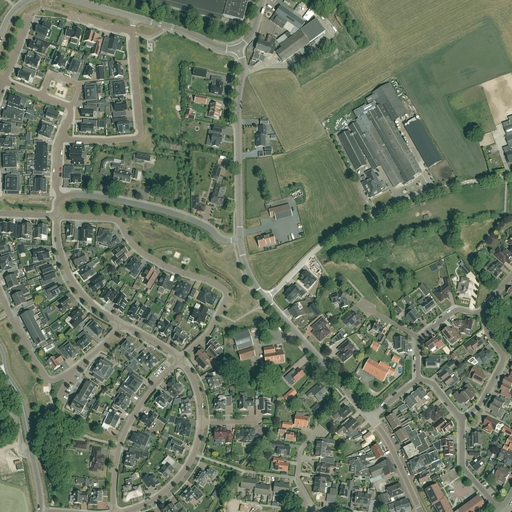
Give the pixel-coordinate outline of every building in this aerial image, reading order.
[(138,0),(221,22),(222,16),(243,22),(248,1),(249,2),(249,0),(138,0)] [(276,53),(282,62),(298,51),(302,56),(307,53),(303,47),(325,32),(317,19),(300,31),(305,23),(280,6),(270,21),(282,30),(288,23),(295,28),(290,34),(288,32),(276,40),(281,45),(280,45),(282,47),(278,50),(276,52),(276,53)] [(48,30),(49,31),(51,26),(46,24),(45,27),(43,26),(42,28),(41,27),(37,26),(35,32),(38,34),(37,36),(45,39),(46,37),(48,30)] [(73,31),(67,29),(65,36),(71,38),(71,39),(79,41),(82,31),(74,28),(73,31)] [(99,36),(95,35),(95,34),(87,32),(85,42),(94,44),(91,55),(98,57),(102,40),(98,39),(99,36)] [(260,51),(267,53),(272,38),(272,37),(268,36),(266,42),(263,42),(263,43),(260,51)] [(34,43),(31,42),(29,48),(36,51),(36,52),(41,54),(43,47),(47,49),(49,43),(36,38),(34,43)] [(272,38),(267,53),(272,55),(273,52),(276,53),(276,52),(278,50),(274,49),(276,45),(274,45),(276,39),(272,38)] [(109,49),(115,51),(116,49),(120,51),(121,46),(117,45),(118,41),(112,39),(110,45),(104,43),(101,52),(108,54),(109,49)] [(260,51),(263,43),(258,41),(253,59),(258,60),(260,56),(259,56),(260,51)] [(31,66),(37,68),(41,59),(39,59),(39,57),(35,55),(35,56),(32,54),(31,58),(26,56),(24,60),(25,61),(24,63),(27,64),(26,65),(31,67),(31,66)] [(60,69),(61,66),(65,68),(67,62),(63,60),(64,58),(57,55),(56,56),(55,56),(54,59),(55,60),(53,66),(60,69)] [(84,63),(81,62),(80,64),(72,61),(71,65),(71,66),(69,72),(73,74),(74,73),(77,74),(79,68),(82,70),(84,63)] [(122,71),(122,69),(122,65),(115,66),(115,63),(109,63),(110,70),(114,69),(114,78),(118,78),(118,79),(122,78),(122,77),(123,77),(123,76),(124,76),(123,71),(122,71)] [(94,70),(87,67),(83,77),(90,79),(94,70)] [(34,79),(36,73),(29,70),(27,74),(20,71),(17,78),(29,83),(30,78),(34,79)] [(206,78),(207,72),(194,70),(193,76),(206,78)] [(211,82),(213,82),(211,94),(221,96),(222,94),(223,94),(224,90),(223,90),(223,89),(221,89),(222,83),(218,83),(219,79),(212,78),(211,82)] [(113,85),(113,91),(125,90),(125,89),(126,89),(126,84),(125,84),(124,84),(122,84),(118,84),(118,81),(110,82),(110,86),(113,85)] [(375,100),(379,106),(377,108),(374,102),(366,107),(365,105),(353,112),(356,117),(359,116),(360,118),(355,120),(356,122),(349,127),(353,134),(351,135),(349,131),(339,137),(356,171),(367,165),(352,136),(354,136),(370,163),(377,159),(394,188),(402,183),(403,185),(414,178),(413,177),(422,172),(393,122),(407,114),(389,83),(372,94),(373,95),(366,99),(368,104),(375,100)] [(86,96),(98,95),(98,85),(91,85),(91,89),(85,89),(85,90),(84,90),(84,93),(85,93),(86,96)] [(125,91),(125,90),(113,91),(114,97),(111,97),(112,100),(120,99),(119,96),(126,96),(126,95),(127,95),(126,91),(125,91)] [(10,96),(8,102),(9,102),(13,104),(12,107),(14,107),(23,111),(24,108),(19,106),(20,102),(25,104),(27,100),(15,95),(14,98),(10,96)] [(98,95),(86,96),(86,98),(85,98),(85,101),(86,101),(86,102),(92,101),(92,105),(99,104),(98,95)] [(124,112),(124,111),(127,111),(126,103),(122,103),(121,103),(114,104),(115,113),(113,113),(113,117),(118,117),(121,117),(120,112),(124,112)] [(218,119),(219,116),(220,116),(221,111),(220,111),(220,107),(211,105),(209,117),(218,119)] [(3,118),(14,120),(14,117),(17,118),(22,119),(24,114),(7,107),(6,112),(4,112),(3,118)] [(89,107),(89,110),(82,110),(82,117),(93,117),(93,112),(97,113),(97,107),(89,107)] [(53,111),(49,109),(47,113),(45,119),(50,120),(49,121),(52,123),(54,119),(56,121),(59,114),(53,112),(53,111)] [(195,115),(191,115),(191,111),(187,110),(185,119),(194,120),(195,115)] [(118,124),(118,129),(119,133),(125,132),(125,131),(129,131),(128,122),(127,122),(123,123),(123,119),(112,120),(112,124),(114,124),(118,124)] [(442,161),(418,120),(405,127),(428,168),(442,161)] [(43,125),(41,130),(51,134),(52,133),(53,133),(54,129),(53,129),(53,128),(50,127),(51,124),(42,121),(41,124),(43,125)] [(96,128),(96,122),(88,122),(88,125),(81,125),(81,132),(86,133),(91,133),(93,133),(93,128),(96,128)] [(4,126),(3,126),(0,126),(0,133),(5,134),(5,135),(9,135),(9,134),(11,134),(11,130),(15,130),(16,124),(6,123),(6,126),(4,126)] [(213,144),(212,147),(218,148),(218,145),(220,145),(220,143),(221,144),(222,139),(221,138),(222,137),(220,136),(221,134),(222,128),(214,126),(213,132),(213,133),(211,143),(213,144)] [(263,136),(266,136),(266,126),(260,127),(260,136),(257,136),(257,140),(259,140),(259,139),(260,139),(261,139),(261,138),(264,138),(263,137),(263,136)] [(51,134),(41,130),(37,138),(45,141),(46,138),(49,140),(49,139),(50,139),(52,136),(51,135),(51,134)] [(265,140),(266,140),(266,136),(263,136),(263,137),(264,138),(261,138),(261,139),(260,139),(259,139),(259,140),(257,140),(257,147),(265,147),(265,140)] [(15,138),(9,138),(9,141),(8,141),(6,141),(4,141),(0,141),(0,145),(1,145),(1,148),(12,148),(12,144),(15,144),(15,138)] [(37,146),(36,151),(47,151),(47,145),(43,145),(40,145),(40,142),(34,142),(34,145),(37,146)] [(85,152),(85,146),(73,145),(73,149),(70,149),(69,149),(69,153),(70,153),(69,155),(82,156),(82,152),(85,152)] [(18,151),(10,151),(11,155),(9,155),(9,156),(4,157),(3,157),(3,161),(4,161),(4,163),(16,162),(16,156),(18,156),(18,151)] [(137,154),(136,159),(150,162),(151,157),(137,154)] [(69,162),(72,162),(72,165),(84,166),(84,160),(82,160),(82,156),(69,155),(69,157),(68,161),(69,161),(69,162)] [(121,161),(108,159),(102,162),(101,169),(104,170),(105,164),(108,162),(114,163),(114,162),(121,163),(121,165),(124,165),(124,161),(121,161)] [(4,169),(11,169),(11,175),(12,175),(18,175),(18,172),(16,172),(16,162),(4,163),(4,165),(3,165),(3,169),(4,169)] [(137,179),(138,174),(138,172),(134,171),(133,175),(131,175),(131,174),(119,172),(120,169),(121,166),(113,164),(112,168),(116,169),(115,171),(113,179),(120,181),(119,182),(123,183),(123,182),(130,183),(131,178),(132,179),(137,180),(137,179)] [(42,173),(46,173),(46,167),(36,167),(36,172),(33,172),(33,175),(39,176),(39,173),(42,173)] [(64,168),(64,175),(69,175),(69,180),(71,180),(71,183),(70,184),(71,184),(74,184),(75,183),(81,183),(81,176),(76,176),(76,175),(74,175),(74,172),(74,168),(64,168)] [(371,198),(374,196),(381,192),(378,185),(379,185),(372,170),(366,174),(369,180),(362,183),(368,195),(369,195),(371,198)] [(19,175),(13,175),(12,178),(7,178),(6,178),(6,179),(5,179),(5,183),(6,183),(6,185),(17,185),(17,179),(20,179),(20,175),(19,175)] [(223,184),(227,177),(224,175),(219,181),(223,184)] [(40,180),(40,177),(31,177),(31,180),(33,181),(33,187),(46,187),(46,185),(47,185),(47,181),(46,181),(40,180)] [(6,192),(7,192),(12,192),(12,195),(19,195),(19,192),(17,191),(17,185),(6,185),(6,187),(5,187),(5,191),(6,191),(6,192)] [(222,198),(223,196),(226,188),(217,185),(214,196),(213,195),(211,203),(216,204),(222,206),(223,202),(224,202),(225,200),(224,199),(222,198)] [(46,189),(46,187),(33,187),(33,192),(31,192),(30,196),(39,196),(39,193),(45,193),(46,193),(47,189),(46,189)] [(294,199),(303,195),(300,190),(292,195),(294,199)] [(203,212),(205,206),(204,206),(199,204),(199,199),(199,198),(193,198),(193,199),(193,209),(203,212)] [(274,216),(275,220),(292,216),(289,205),(269,210),(271,217),(274,216)] [(7,224),(7,236),(10,236),(10,237),(16,237),(16,227),(13,227),(14,224),(13,224),(13,223),(10,223),(10,224),(7,224)] [(18,239),(25,240),(25,236),(31,236),(31,225),(28,225),(28,224),(25,224),(24,225),(23,225),(23,227),(19,226),(18,239)] [(39,225),(39,229),(35,229),(35,239),(41,239),(41,236),(46,236),(47,226),(39,225)] [(92,228),(89,228),(88,226),(86,226),(85,227),(84,227),(84,231),(80,231),(79,242),(86,242),(86,239),(92,239),(92,228)] [(78,231),(74,231),(75,227),(67,227),(67,230),(66,230),(66,234),(67,234),(67,238),(71,238),(71,242),(77,242),(78,231)] [(101,238),(100,243),(108,245),(110,249),(120,243),(117,238),(111,241),(111,240),(112,236),(109,235),(109,233),(100,230),(98,237),(96,236),(96,242),(98,242),(99,237),(101,238)] [(275,244),(272,234),(257,238),(259,248),(275,244)] [(6,255),(12,253),(10,247),(7,248),(6,244),(0,245),(0,252),(5,251),(6,255)] [(127,258),(124,256),(127,253),(127,252),(127,251),(125,249),(124,249),(122,247),(119,249),(119,248),(113,253),(116,258),(113,261),(117,266),(127,258)] [(509,264),(511,260),(511,256),(509,254),(509,253),(504,248),(501,251),(499,250),(494,256),(504,265),(507,262),(509,264)] [(43,249),(39,250),(33,251),(34,258),(38,257),(39,262),(43,261),(43,260),(49,258),(48,251),(44,252),(43,249)] [(72,259),(73,261),(76,267),(79,265),(80,266),(83,265),(82,264),(87,262),(83,254),(81,255),(79,251),(73,254),(74,258),(72,259)] [(12,253),(6,255),(5,255),(5,258),(4,259),(0,259),(0,264),(1,266),(12,263),(11,259),(14,258),(12,253)] [(130,263),(128,266),(126,268),(132,273),(130,275),(135,279),(140,272),(137,270),(141,264),(133,259),(133,260),(132,259),(130,262),(130,263)] [(84,266),(79,269),(82,273),(80,274),(84,281),(93,275),(93,274),(90,269),(92,268),(95,266),(94,265),(92,262),(84,266)] [(500,269),(503,266),(498,262),(495,266),(494,265),(489,271),(497,278),(502,273),(499,270),(500,269)] [(18,271),(16,266),(14,266),(12,263),(1,266),(2,270),(3,271),(3,272),(7,271),(9,270),(10,273),(12,273),(18,271)] [(53,272),(51,266),(42,269),(41,266),(36,268),(38,273),(40,273),(41,273),(42,273),(43,276),(53,272)] [(315,266),(310,270),(316,276),(320,271),(315,266)] [(157,277),(154,275),(155,272),(148,268),(147,270),(146,270),(142,277),(146,280),(144,284),(150,288),(157,277)] [(7,284),(17,281),(16,278),(19,277),(18,275),(20,274),(18,270),(18,271),(12,273),(13,276),(6,279),(5,280),(6,282),(7,282),(7,284)] [(46,281),(51,279),(55,278),(53,272),(43,276),(44,279),(42,279),(42,280),(40,281),(42,287),(48,285),(46,281)] [(303,277),(299,281),(305,287),(309,283),(311,286),(316,280),(307,272),(306,274),(305,273),(302,276),(303,277)] [(91,282),(93,285),(90,287),(90,288),(90,289),(91,291),(92,291),(94,293),(98,290),(98,291),(103,288),(102,287),(103,286),(100,283),(104,280),(100,275),(91,282)] [(174,284),(169,282),(170,279),(169,279),(169,278),(166,277),(163,276),(162,280),(161,280),(159,283),(160,283),(159,287),(165,290),(166,289),(171,291),(174,284)] [(459,293),(459,297),(462,297),(462,296),(470,298),(472,291),(473,291),(474,284),(468,283),(469,280),(462,278),(460,284),(459,284),(457,292),(459,293)] [(448,293),(448,291),(451,290),(448,279),(445,280),(446,286),(441,289),(441,288),(438,291),(438,292),(435,295),(441,302),(447,297),(446,295),(448,293)] [(19,290),(25,288),(24,284),(21,285),(20,283),(18,283),(17,281),(7,284),(8,287),(7,287),(8,290),(9,289),(9,290),(17,287),(19,290)] [(184,300),(190,287),(188,286),(188,285),(184,283),(184,284),(183,284),(182,285),(179,284),(175,291),(178,293),(177,296),(184,300)] [(52,293),(54,297),(63,292),(59,286),(56,287),(54,284),(43,291),(46,297),(52,293)] [(420,287),(427,296),(429,294),(426,289),(423,285),(420,287)] [(284,295),(284,296),(287,298),(287,299),(288,299),(289,301),(291,302),(294,299),(297,295),(299,296),(301,298),(306,293),(300,288),(297,291),(293,287),(292,286),(290,289),(289,290),(287,292),(286,293),(284,295)] [(26,291),(25,288),(19,290),(20,294),(12,297),(12,298),(13,300),(14,300),(15,302),(24,298),(23,296),(25,294),(24,292),(26,291)] [(111,302),(115,298),(118,294),(112,290),(110,292),(107,290),(106,291),(105,290),(101,295),(102,296),(100,299),(106,303),(108,300),(111,302)] [(209,294),(210,293),(207,291),(207,292),(204,290),(199,301),(205,304),(206,302),(212,305),(216,297),(212,294),(212,296),(209,294)] [(347,294),(341,291),(339,296),(337,295),(330,297),(332,304),(336,303),(340,305),(341,309),(348,306),(346,300),(344,299),(345,297),(347,294)] [(114,304),(117,306),(115,309),(122,313),(127,303),(123,301),(125,297),(120,294),(114,304)] [(24,298),(15,302),(16,304),(15,305),(16,307),(17,307),(26,303),(24,298)] [(70,308),(68,306),(71,303),(67,298),(59,304),(61,307),(58,309),(63,314),(70,308)] [(426,314),(436,306),(430,299),(420,306),(426,314)] [(175,312),(179,314),(183,305),(179,303),(175,312)] [(289,310),(289,311),(291,315),(292,314),(295,319),(302,316),(297,307),(299,306),(297,303),(288,308),(289,310)] [(192,317),(195,319),(194,322),(199,324),(200,322),(202,322),(204,323),(205,321),(207,316),(205,315),(208,310),(205,309),(201,307),(201,306),(196,304),(194,309),(195,310),(193,314),(192,317)] [(24,322),(32,317),(30,312),(36,309),(34,305),(27,308),(29,312),(21,317),(24,322)] [(140,318),(142,315),(146,308),(140,305),(138,309),(134,306),(132,310),(131,309),(129,313),(130,313),(128,316),(130,317),(130,318),(133,320),(134,319),(134,320),(137,316),(140,318)] [(407,317),(406,318),(409,322),(410,321),(413,324),(419,320),(418,319),(421,318),(417,312),(412,306),(407,310),(410,314),(406,316),(407,317)] [(316,307),(311,311),(317,318),(322,314),(316,307)] [(82,321),(80,318),(83,315),(83,314),(80,311),(79,311),(77,310),(70,317),(73,321),(70,324),(74,328),(82,321)] [(148,310),(145,315),(143,319),(146,321),(144,324),(145,325),(146,326),(147,327),(148,327),(151,328),(152,326),(153,326),(157,319),(153,317),(155,314),(148,310)] [(346,316),(341,320),(346,325),(349,323),(352,325),(352,326),(353,325),(356,328),(361,324),(358,321),(360,319),(355,313),(353,315),(350,312),(346,316)] [(35,322),(32,317),(24,322),(26,326),(35,322)] [(322,319),(312,328),(315,331),(312,334),(313,334),(314,335),(319,342),(324,337),(325,338),(328,335),(330,333),(328,331),(324,326),(327,324),(322,319)] [(466,320),(466,322),(459,320),(455,323),(458,328),(461,328),(460,333),(466,335),(467,331),(471,331),(472,325),(473,325),(474,321),(469,320),(469,321),(466,320)] [(29,331),(38,327),(35,322),(26,326),(29,331)] [(166,337),(172,326),(166,323),(165,325),(160,322),(157,328),(162,331),(160,333),(161,334),(160,335),(163,336),(164,336),(166,337)] [(84,329),(88,333),(89,334),(91,332),(92,332),(98,337),(99,337),(101,335),(100,334),(101,334),(100,333),(102,331),(100,329),(100,328),(97,326),(94,323),(91,327),(88,324),(84,329)] [(381,335),(385,328),(376,323),(372,330),(381,335)] [(38,327),(29,331),(31,336),(40,332),(38,327)] [(176,335),(173,340),(175,341),(174,342),(177,345),(178,343),(182,346),(184,342),(186,343),(189,338),(185,335),(187,332),(182,329),(182,330),(177,327),(173,334),(176,335)] [(461,338),(456,332),(453,328),(450,331),(448,328),(445,330),(444,330),(442,331),(442,332),(442,333),(449,342),(454,338),(457,342),(461,338)] [(238,351),(253,346),(248,331),(233,335),(238,351)] [(40,332),(31,336),(34,341),(43,337),(40,332)] [(81,341),(77,344),(79,347),(81,350),(82,350),(83,350),(91,343),(90,342),(87,339),(90,337),(84,332),(81,334),(79,336),(82,340),(81,341)] [(43,337),(34,341),(37,346),(45,342),(43,337)] [(437,337),(434,340),(434,339),(425,345),(430,351),(436,347),(438,349),(443,345),(437,337)] [(394,338),(394,342),(395,342),(395,347),(395,350),(399,350),(399,354),(407,353),(407,344),(407,341),(404,341),(404,339),(398,339),(398,338),(394,338)] [(468,351),(471,348),(474,352),(477,349),(478,350),(480,348),(479,347),(483,345),(478,339),(476,341),(474,338),(464,346),(468,351)] [(207,351),(210,354),(215,359),(220,355),(216,351),(220,348),(213,340),(207,345),(210,348),(207,351)] [(138,355),(134,351),(135,350),(136,350),(135,350),(127,342),(127,341),(127,342),(126,342),(123,345),(124,345),(122,347),(121,347),(122,348),(127,353),(124,356),(130,363),(138,355)] [(338,350),(341,353),(337,356),(343,363),(354,354),(351,350),(354,348),(348,341),(338,350)] [(370,348),(374,350),(376,352),(380,345),(374,342),(370,348)] [(58,350),(63,356),(67,360),(70,357),(72,359),(73,359),(76,357),(75,356),(77,355),(70,345),(65,349),(63,346),(58,350)] [(266,366),(284,363),(282,351),(274,352),(274,349),(272,349),(271,348),(264,349),(264,354),(266,366)] [(241,361),(255,356),(252,349),(238,353),(241,361)] [(196,361),(200,365),(204,369),(208,365),(206,362),(209,359),(201,351),(196,356),(199,359),(196,361)] [(474,358),(478,363),(481,361),(485,365),(487,363),(488,361),(492,358),(490,354),(488,351),(485,354),(483,351),(474,358)] [(141,355),(136,360),(139,362),(141,365),(143,363),(150,370),(158,363),(150,355),(148,358),(143,353),(141,355)] [(54,357),(47,362),(51,368),(52,367),(54,370),(60,366),(58,364),(63,361),(59,355),(54,358),(54,357)] [(429,358),(429,361),(426,361),(426,368),(436,368),(436,364),(440,364),(440,357),(429,357),(429,358)] [(392,376),(395,372),(387,367),(386,369),(369,359),(363,370),(383,381),(387,373),(392,376)] [(134,360),(128,367),(131,369),(132,369),(133,370),(136,372),(139,369),(135,365),(138,363),(134,360)] [(97,367),(107,373),(110,368),(112,369),(114,365),(108,361),(106,364),(101,361),(100,362),(99,361),(97,364),(98,365),(97,367)] [(443,382),(453,373),(447,366),(442,370),(444,373),(439,377),(439,378),(441,381),(442,381),(443,382)] [(107,373),(97,367),(96,369),(95,369),(93,372),(93,373),(98,376),(96,379),(102,383),(104,380),(103,379),(107,373)] [(485,378),(482,376),(483,372),(473,367),(470,373),(474,375),(472,380),(482,385),(485,378)] [(290,373),(284,378),(289,384),(291,387),(296,383),(304,375),(299,370),(297,372),(293,376),(290,373)] [(217,371),(213,373),(209,374),(210,378),(207,379),(211,389),(219,386),(216,379),(219,378),(219,377),(217,371)] [(132,379),(130,383),(139,389),(142,384),(141,383),(143,380),(132,372),(128,377),(132,379)] [(453,373),(443,382),(447,387),(452,383),(454,385),(459,381),(455,376),(453,373)] [(511,386),(511,377),(509,376),(508,380),(506,379),(503,384),(511,389),(511,388),(511,386)] [(466,377),(462,380),(467,386),(469,384),(471,383),(466,377)] [(169,385),(168,386),(171,389),(168,392),(171,395),(175,399),(181,393),(184,390),(181,387),(173,380),(171,382),(170,382),(168,384),(169,385)] [(87,382),(84,387),(92,392),(95,387),(98,389),(99,387),(95,384),(93,386),(87,382)] [(135,394),(139,389),(130,383),(127,386),(124,383),(120,388),(131,396),(134,393),(135,394)] [(319,384),(313,389),(306,395),(308,398),(312,394),(319,402),(324,398),(322,396),(326,392),(319,384)] [(466,392),(464,393),(463,393),(470,400),(469,401),(470,401),(475,397),(474,396),(476,394),(469,384),(467,386),(464,388),(466,392)] [(511,389),(503,384),(503,385),(504,385),(501,391),(503,392),(501,395),(510,399),(511,394),(511,393),(510,393),(511,389)] [(92,392),(84,387),(81,392),(89,397),(91,394),(94,396),(95,394),(92,392)] [(422,406),(427,402),(424,398),(427,396),(420,388),(416,392),(418,394),(417,395),(418,396),(415,398),(422,406)] [(470,400),(463,393),(460,389),(458,391),(453,396),(461,405),(463,403),(465,404),(469,401),(470,400)] [(296,394),(293,391),(284,398),(287,402),(296,394)] [(78,397),(86,402),(88,399),(91,401),(92,399),(89,397),(81,392),(78,397)] [(127,395),(122,392),(120,394),(119,394),(116,399),(119,401),(128,407),(130,403),(129,402),(130,401),(125,398),(127,395)] [(164,392),(162,395),(161,394),(155,401),(158,404),(160,402),(164,406),(167,402),(170,404),(173,400),(164,392)] [(225,405),(231,405),(231,398),(225,398),(224,396),(219,396),(218,398),(218,401),(215,401),(215,407),(214,408),(214,409),(215,410),(225,410),(225,405)] [(87,403),(86,402),(78,397),(77,397),(75,401),(73,404),(71,408),(76,411),(74,413),(83,418),(84,416),(81,414),(83,410),(84,408),(85,407),(87,403)] [(422,406),(415,398),(413,400),(412,399),(411,399),(409,397),(405,401),(411,409),(414,406),(417,410),(422,406)] [(181,404),(182,415),(187,414),(187,416),(191,415),(190,414),(191,414),(190,403),(188,403),(188,399),(181,400),(181,404)] [(248,406),(248,407),(253,407),(253,400),(247,400),(247,399),(240,399),(240,410),(247,410),(247,406),(248,406)] [(260,406),(260,411),(263,411),(263,415),(271,415),(271,404),(266,404),(266,399),(260,399),(260,400),(260,405),(260,406)] [(493,404),(502,409),(503,406),(505,407),(505,406),(508,407),(511,402),(504,399),(503,402),(496,399),(494,404),(493,404)] [(128,407),(119,401),(117,404),(115,402),(112,407),(117,411),(119,408),(123,411),(124,410),(125,410),(128,407)] [(311,409),(315,414),(321,408),(317,404),(311,409)] [(493,404),(490,410),(496,413),(494,416),(500,419),(503,414),(501,413),(501,412),(499,411),(501,408),(502,409),(493,404)] [(433,406),(429,410),(422,415),(427,421),(431,417),(434,422),(441,417),(442,416),(442,413),(441,413),(437,408),(435,409),(433,406)] [(343,420),(351,413),(346,407),(340,413),(337,410),(332,415),(335,420),(340,416),(343,420)] [(106,418),(118,424),(120,420),(119,420),(120,418),(114,416),(116,413),(110,410),(106,418)] [(145,416),(141,421),(146,425),(145,426),(149,429),(150,427),(154,430),(157,424),(154,422),(153,421),(157,416),(152,412),(148,418),(145,416)] [(299,417),(296,417),(295,426),(299,426),(298,427),(302,428),(303,427),(306,427),(308,418),(303,418),(304,415),(299,414),(299,417)] [(390,424),(403,417),(401,414),(397,417),(398,418),(396,419),(393,414),(386,418),(390,424)] [(403,417),(390,424),(393,430),(400,426),(398,422),(399,421),(400,422),(404,419),(403,417)] [(118,424),(106,418),(101,427),(107,430),(109,427),(114,429),(115,428),(116,428),(116,427),(118,424)] [(488,418),(485,423),(486,425),(483,430),(490,433),(492,430),(495,431),(499,424),(488,418)] [(191,426),(188,426),(189,421),(176,419),(175,425),(179,426),(179,425),(182,426),(180,435),(189,437),(191,426)] [(353,420),(345,428),(348,432),(349,433),(347,435),(349,438),(352,437),(355,435),(353,432),(355,430),(359,427),(357,424),(353,420)] [(441,430),(444,434),(448,431),(449,432),(450,432),(451,432),(452,431),(452,430),(452,429),(451,428),(453,427),(448,421),(446,423),(443,420),(434,427),(438,433),(441,430)] [(412,432),(408,426),(395,434),(401,443),(408,439),(407,439),(409,438),(410,440),(408,441),(409,441),(417,436),(414,431),(412,432)] [(511,431),(505,427),(502,432),(511,437),(511,433),(511,431)] [(231,433),(226,433),(226,430),(222,430),(222,429),(219,429),(219,430),(215,430),(215,439),(225,439),(225,444),(231,444),(231,433)] [(255,430),(251,430),(242,430),(242,436),(239,436),(238,436),(238,437),(238,438),(238,439),(239,440),(242,440),(242,443),(255,443),(255,440),(259,440),(259,435),(255,435),(255,430)] [(132,440),(131,442),(133,442),(133,443),(135,443),(133,446),(139,449),(140,446),(141,445),(145,446),(149,437),(141,433),(139,432),(137,436),(134,435),(132,440)] [(417,436),(409,441),(411,445),(402,449),(408,460),(417,454),(418,456),(423,453),(429,450),(424,440),(427,438),(423,432),(417,436)] [(286,435),(286,440),(295,441),(296,434),(287,433),(286,435)] [(371,441),(374,439),(370,433),(363,438),(366,442),(362,445),(363,447),(371,442),(371,441)] [(473,434),(473,437),(469,437),(469,449),(476,448),(476,445),(482,445),(482,441),(480,441),(480,435),(476,435),(476,434),(473,434)] [(182,456),(185,449),(181,447),(183,444),(173,439),(170,445),(174,447),(172,451),(176,453),(179,455),(179,454),(182,456)] [(445,447),(445,456),(453,456),(453,450),(452,450),(452,444),(448,444),(448,441),(442,441),(442,447),(445,447)] [(288,456),(290,448),(283,447),(284,444),(271,442),(270,448),(278,449),(277,455),(288,456)] [(316,450),(331,452),(331,449),(325,449),(326,444),(317,443),(316,450)] [(371,456),(381,451),(378,445),(371,449),(372,451),(367,454),(368,456),(371,456)] [(437,451),(433,447),(429,450),(423,453),(425,455),(419,458),(419,459),(408,463),(414,476),(425,471),(426,470),(427,469),(426,468),(425,467),(431,465),(429,459),(438,455),(437,451)] [(497,454),(501,456),(498,460),(503,462),(503,463),(511,468),(511,458),(510,458),(511,454),(500,448),(497,454)] [(96,470),(97,469),(100,470),(101,465),(103,466),(104,457),(100,457),(101,450),(94,449),(91,469),(92,470),(92,471),(93,471),(94,471),(94,472),(94,471),(95,471),(96,471),(96,470)] [(127,454),(125,466),(132,467),(132,468),(133,468),(133,467),(133,466),(134,467),(135,462),(134,462),(134,459),(135,456),(139,457),(140,452),(134,450),(133,456),(129,455),(127,454)] [(315,458),(324,459),(325,454),(330,455),(331,452),(316,450),(315,458)] [(371,456),(368,456),(368,459),(372,458),(375,457),(377,460),(384,457),(381,451),(371,456)] [(470,456),(474,456),(476,456),(476,460),(476,461),(471,466),(476,472),(485,463),(480,457),(480,452),(470,452),(470,456)] [(164,467),(160,473),(166,478),(173,469),(170,467),(169,466),(170,465),(171,466),(174,462),(168,457),(164,462),(167,464),(164,467)] [(287,472),(288,465),(283,464),(283,460),(274,459),(273,463),(276,463),(275,470),(287,472)] [(376,467),(369,470),(365,470),(368,477),(369,478),(369,479),(371,483),(382,478),(380,475),(382,474),(384,473),(386,477),(394,473),(388,460),(376,466),(376,467)] [(328,463),(327,466),(317,464),(316,472),(328,474),(329,468),(334,468),(334,463),(328,463)] [(355,469),(355,474),(355,476),(365,477),(366,477),(368,477),(365,470),(364,470),(362,464),(355,464),(355,466),(356,466),(355,469)] [(497,473),(495,478),(505,483),(509,475),(504,473),(506,470),(498,466),(495,471),(497,473)] [(201,470),(195,481),(199,484),(199,485),(203,487),(205,483),(204,483),(208,478),(212,480),(217,473),(209,467),(205,473),(201,470)] [(450,483),(459,477),(454,469),(440,478),(443,484),(447,481),(448,483),(450,483)] [(428,473),(427,471),(422,473),(423,475),(420,476),(420,477),(417,478),(420,484),(423,483),(423,484),(428,482),(426,478),(430,477),(428,473)] [(148,488),(151,486),(153,488),(159,484),(153,476),(149,478),(147,476),(142,480),(148,488)] [(315,479),(314,486),(324,487),(325,482),(329,482),(330,477),(323,476),(320,476),(319,479),(315,479)] [(249,478),(247,478),(247,480),(242,479),(240,488),(248,489),(249,478)] [(249,478),(248,489),(255,490),(255,485),(256,481),(251,480),(251,478),(249,478)] [(273,493),(280,494),(282,482),(280,482),(280,484),(274,483),(273,493)] [(282,482),(280,494),(284,494),(284,497),(287,498),(287,495),(289,485),(284,485),(284,483),(282,482)] [(353,482),(347,482),(346,488),(341,487),(339,497),(347,498),(348,488),(352,489),(353,482)] [(125,491),(123,492),(124,497),(124,498),(124,499),(124,500),(125,501),(126,501),(127,501),(128,500),(129,499),(130,499),(130,498),(130,497),(133,497),(134,497),(142,495),(139,487),(133,489),(132,483),(126,485),(126,487),(124,488),(125,491)] [(255,490),(254,494),(261,495),(263,484),(261,484),(260,486),(255,485),(255,490)] [(263,484),(261,495),(268,496),(269,487),(264,486),(265,484),(263,484)] [(370,497),(374,498),(375,489),(373,484),(371,484),(370,490),(368,490),(367,495),(363,495),(362,505),(369,506),(370,497)] [(385,505),(392,502),(392,501),(391,499),(404,495),(400,485),(387,489),(389,493),(383,495),(378,497),(381,506),(385,505)] [(475,511),(478,510),(479,511),(483,509),(482,508),(485,505),(479,497),(458,511),(450,511),(444,500),(443,500),(435,485),(426,490),(428,493),(426,494),(428,498),(430,497),(432,501),(430,502),(432,506),(433,505),(435,509),(437,508),(438,511),(475,511)] [(314,486),(313,493),(323,495),(324,487),(314,486)] [(194,487),(191,490),(189,488),(181,497),(187,503),(192,498),(196,502),(203,495),(194,487)] [(335,496),(336,488),(329,488),(328,495),(335,496)] [(362,505),(363,495),(359,494),(359,488),(353,488),(352,495),(355,495),(354,504),(362,505)] [(97,502),(101,502),(102,491),(94,491),(94,499),(91,499),(90,505),(97,505),(97,502)] [(71,497),(70,502),(74,503),(74,504),(81,504),(81,500),(83,500),(83,501),(87,501),(88,494),(81,494),(81,493),(75,493),(73,493),(73,497),(71,497)] [(394,502),(392,502),(385,505),(387,511),(407,511),(410,511),(407,500),(394,504),(394,502)]
